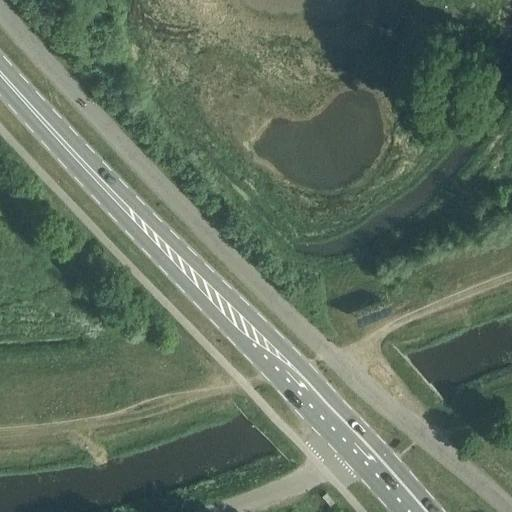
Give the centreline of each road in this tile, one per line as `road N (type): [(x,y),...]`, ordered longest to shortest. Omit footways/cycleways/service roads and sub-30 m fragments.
road 1 (secondary): [(413,511),(289,367),(125,208),(0,67)]
road 2 (unclassified): [(505,511),(406,421)]
